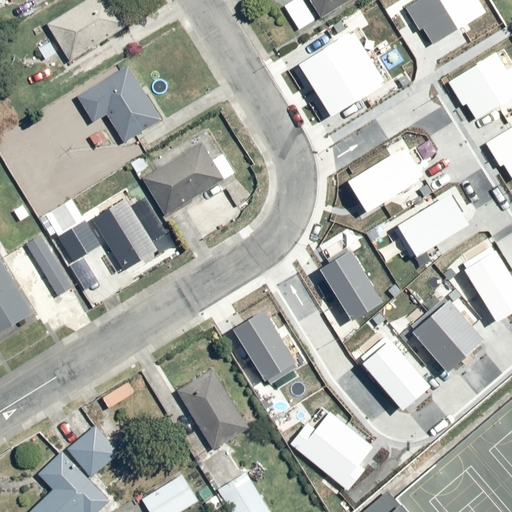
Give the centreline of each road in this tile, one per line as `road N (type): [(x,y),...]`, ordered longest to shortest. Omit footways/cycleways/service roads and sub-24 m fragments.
road 1 (residential): [(511,348),(427,420),(387,424),(345,381),(267,245)]
road 2 (residential): [(267,245),(0,415)]
road 3 (residential): [(295,172),(407,113),(429,114),(511,236)]
road 4 (residential): [(202,0),(284,135),(295,172)]
